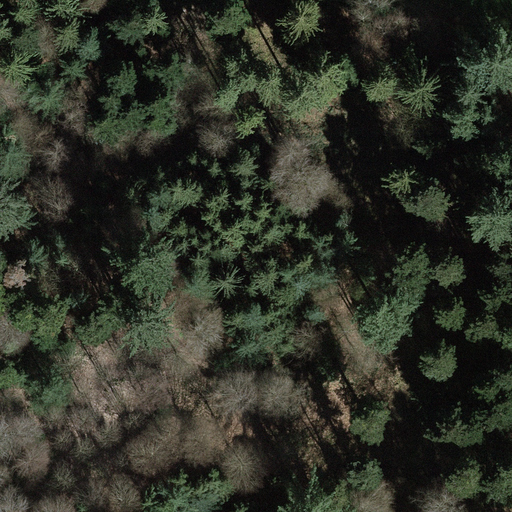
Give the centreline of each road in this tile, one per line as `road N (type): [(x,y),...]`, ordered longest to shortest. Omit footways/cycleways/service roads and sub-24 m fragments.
road 1 (track): [(324,511),(135,293),(0,182)]
road 2 (track): [(295,151),(464,282),(511,303)]
